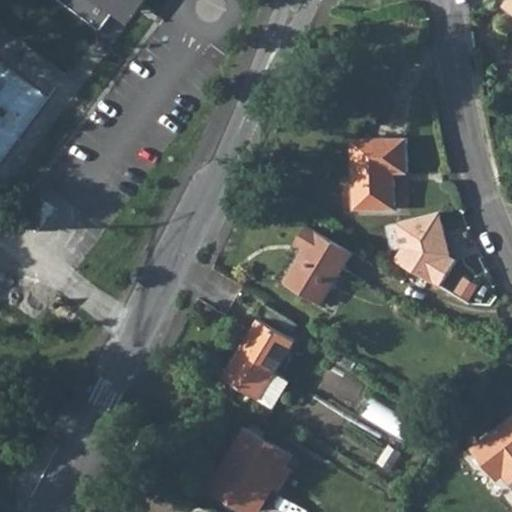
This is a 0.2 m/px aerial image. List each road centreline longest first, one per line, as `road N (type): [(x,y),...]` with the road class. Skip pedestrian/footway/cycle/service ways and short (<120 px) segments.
road 1 (tertiary): [(299,0),(45,511)]
road 2 (residential): [(446,9),(482,194),(511,263)]
